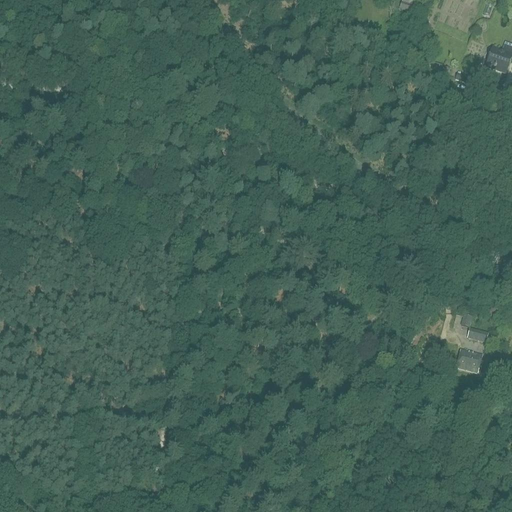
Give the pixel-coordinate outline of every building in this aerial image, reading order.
[(401,0),(399,10),(418,16),(423,1),(420,0),(401,0)] [(511,57),(511,55),(511,56),(511,54),(511,45),(504,43),(501,52),(493,49),(486,68),(506,75),(511,57)] [(450,71),(444,68),(441,76),(446,78),(450,71)] [(461,74),(458,73),(455,81),(469,86),(472,80),(460,76),(461,74)] [(485,315),(482,325),(495,329),(498,319),(485,315)] [(463,316),(460,325),(469,327),(472,319),(463,316)] [(486,344),(488,334),(469,329),(466,339),(486,344)] [(482,357),(461,352),(456,370),(477,375),(482,357)]
